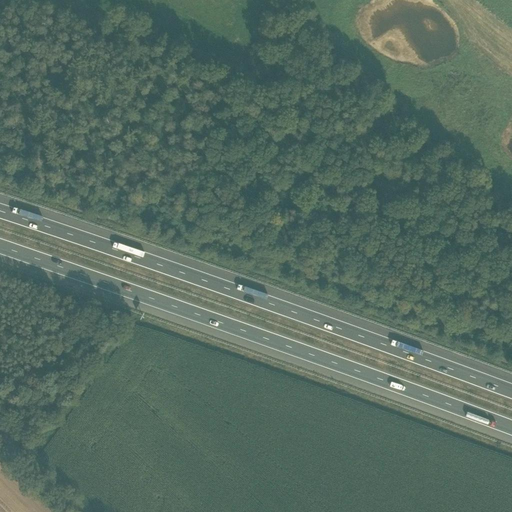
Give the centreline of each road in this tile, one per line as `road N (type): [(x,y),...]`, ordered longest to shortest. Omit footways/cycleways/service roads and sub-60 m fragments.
road 1 (motorway): [(0,245),(511,429)]
road 2 (motorway): [(511,388),(0,207)]
